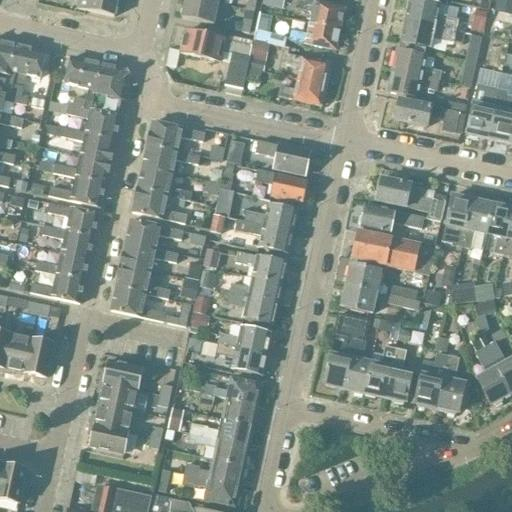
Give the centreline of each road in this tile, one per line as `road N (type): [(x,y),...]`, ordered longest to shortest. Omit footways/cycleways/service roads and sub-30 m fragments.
road 1 (residential): [(153,93),(132,121),(116,189),(118,217),(106,235),(53,456)]
road 2 (residential): [(282,412),(344,143)]
road 3 (residential): [(344,143),(153,93)]
road 4 (residential): [(466,457),(452,447),(282,412)]
road 5 (residential): [(511,179),(344,143)]
road 6 (residential): [(320,511),(466,457)]
road 7 (residential): [(344,143),(376,0)]
road 8 (residential): [(12,27),(134,48)]
